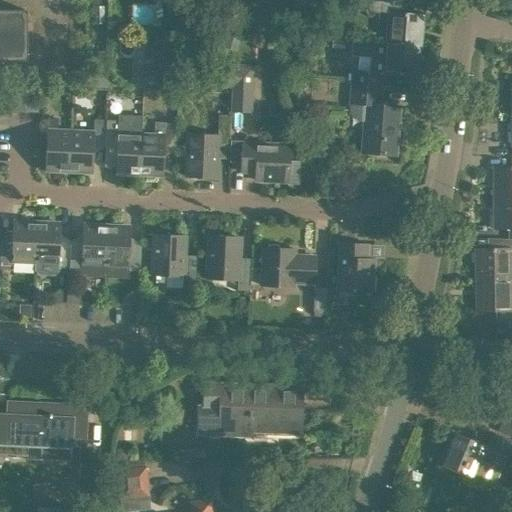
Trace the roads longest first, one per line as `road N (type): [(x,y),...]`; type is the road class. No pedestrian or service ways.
road 1 (residential): [(0,199),(20,190),(145,204),(232,199),(330,213),(440,197)]
road 2 (residential): [(409,352),(0,336)]
road 3 (residential): [(440,197),(462,22)]
road 4 (residential): [(362,511),(409,352)]
road 5 (residential): [(409,352),(440,197)]
